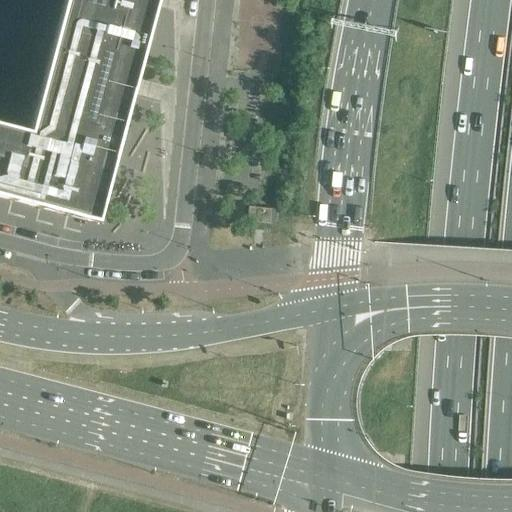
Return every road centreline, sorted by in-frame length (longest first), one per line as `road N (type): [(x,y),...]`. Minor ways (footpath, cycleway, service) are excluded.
road 1 (motorway): [(492,0),(467,217),(450,511)]
road 2 (residential): [(206,0),(175,254),(154,263),(102,262),(29,247)]
road 3 (secondary): [(0,392),(327,478)]
road 4 (motorway): [(372,0),(333,314)]
road 5 (secondary): [(333,314),(116,338)]
road 6 (secondary): [(511,314),(407,305),(333,314)]
road 7 (motorway): [(333,314),(327,478)]
road 8 (secondary): [(327,478),(472,511)]
road 9 (motorway): [(504,511),(511,368)]
road 10 (secondary): [(116,338),(63,297),(29,247)]
